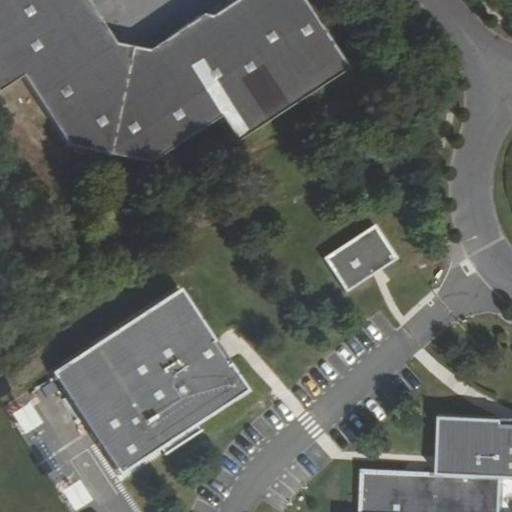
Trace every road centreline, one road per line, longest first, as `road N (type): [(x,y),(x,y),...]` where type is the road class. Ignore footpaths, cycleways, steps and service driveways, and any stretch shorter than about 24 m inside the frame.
road 1 (unclassified): [(489,255),(290,414),(220,489),(210,511)]
road 2 (unclassified): [(505,96),(471,155),(467,190),(489,255)]
road 3 (unclassified): [(433,0),(505,96)]
